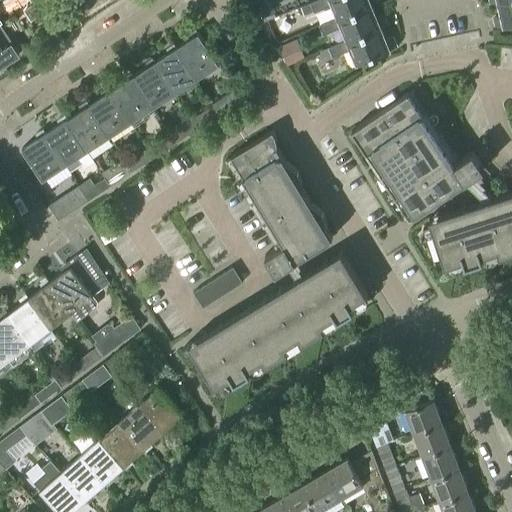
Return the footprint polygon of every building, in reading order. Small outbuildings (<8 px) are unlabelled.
[(32,4),(37,0),(16,0),(22,9),(31,3),(32,4)] [(47,45),(63,35),(41,0),(37,0),(32,4),(44,23),(32,30),(39,41),(43,39),(47,45)] [(255,0),(262,17),(273,12),(268,0),(255,0)] [(337,18),(372,4),(377,2),(376,0),(317,0),(310,3),(315,13),(332,6),(337,18)] [(511,0),(507,0),(497,2),(500,15),(494,16),(495,21),(494,21),(495,26),(502,25),(504,26),(511,24),(511,0)] [(319,26),(323,36),(341,28),(346,40),(381,26),(387,24),(385,19),(383,20),(381,15),(377,17),(372,4),(337,18),(319,26)] [(0,67),(19,55),(0,25),(0,67)] [(381,26),(346,40),(317,52),(321,63),(351,50),(356,64),(391,49),(390,48),(396,46),(394,40),(392,41),(391,37),(386,39),(381,26)] [(175,50),(195,80),(218,66),(197,35),(175,50)] [(279,48),(287,65),(300,60),(293,42),(279,48)] [(174,95),(195,80),(175,50),(153,64),(174,95)] [(151,110),(174,95),(153,64),(130,79),(151,110)] [(130,124),(151,110),(130,79),(109,93),(130,124)] [(219,116),(241,101),(234,90),(212,105),(213,106),(219,116)] [(109,93),(88,107),(108,138),(130,124),(109,93)] [(410,208),(415,215),(485,168),(474,151),(456,163),(408,93),(356,128),(361,134),(362,141),(362,146),(371,160),(376,161),(382,166),(389,176),(391,184),(390,189),(400,203),(405,204),(410,208)] [(191,121),(197,130),(219,116),(213,106),(191,121)] [(88,107),(66,122),(86,152),(108,138),(88,107)] [(197,130),(191,121),(168,135),(174,144),(197,130)] [(66,122),(44,136),(65,167),(66,165),(71,172),(82,164),(78,158),(86,152),(66,122)] [(275,136),(272,131),(231,156),(284,244),(265,255),(276,272),(332,238),(327,229),(327,225),(325,218),(321,210),(315,205),(312,204),(302,188),(302,184),(300,177),(296,169),(290,164),(287,162),(277,147),(277,143),(275,136)] [(168,135),(147,150),(152,158),(174,144),(168,135)] [(42,181),(65,167),(44,136),(22,151),(42,181)] [(131,172),(152,158),(147,150),(147,149),(125,164),(131,172)] [(109,187),(131,172),(125,164),(122,159),(100,173),(103,178),(109,187)] [(109,187),(103,178),(92,185),(90,181),(79,188),(88,202),(99,195),(98,194),(109,187)] [(88,202),(79,188),(48,208),(57,222),(88,202)] [(511,191),(430,219),(432,226),(423,229),(420,239),(435,263),(445,265),(445,267),(448,266),(448,265),(463,259),(465,265),(483,259),(482,255),(497,250),(499,256),(511,251),(511,191)] [(69,266),(47,283),(70,313),(71,312),(78,322),(98,307),(98,302),(92,294),(100,289),(76,257),(67,263),(69,266)] [(344,257),(192,349),(216,387),(218,386),(218,385),(232,376),(235,381),(251,372),(249,368),(263,359),(266,364),(281,356),(280,354),(287,350),(284,346),(298,338),(301,342),(308,338),(308,339),(324,329),(321,324),(335,315),(338,319),(353,310),(350,304),(364,296),(365,297),(368,295),(344,257)] [(233,267),(226,271),(232,279),(238,275),(233,267)] [(226,271),(220,275),(226,283),(232,279),(226,271)] [(220,275),(215,278),(220,287),(226,283),(220,275)] [(238,275),(232,279),(236,286),(243,282),(238,275)] [(215,290),(220,287),(215,278),(209,282),(215,290)] [(232,279),(226,283),(230,290),(236,286),(232,279)] [(209,282),(203,286),(209,294),(215,290),(209,282)] [(70,313),(47,283),(26,299),(49,329),(50,328),(70,313)] [(226,283),(220,287),(225,294),(230,290),(226,283)] [(203,286),(198,289),(204,298),(209,294),(203,286)] [(220,287),(215,290),(219,297),(225,294),(220,287)] [(204,298),(198,289),(193,292),(199,301),(204,298)] [(215,290),(209,294),(213,301),(219,297),(215,290)] [(209,294),(204,298),(208,304),(213,301),(209,294)] [(208,304),(204,298),(199,301),(203,308),(208,304)] [(26,299),(5,314),(33,352),(44,344),(41,341),(53,332),(50,328),(49,329),(26,299)] [(5,314),(0,318),(0,350),(7,360),(8,360),(13,367),(33,352),(5,314)] [(96,348),(103,357),(140,329),(131,316),(114,328),(117,332),(96,348)] [(133,341),(102,364),(109,374),(129,359),(140,350),(148,362),(158,354),(144,334),(133,341)] [(82,373),(103,357),(96,348),(75,364),(82,373)] [(82,373),(75,364),(54,379),(61,388),(82,373)] [(102,364),(82,379),(89,388),(91,391),(95,389),(111,377),(109,374),(102,364)] [(40,404),(61,388),(54,379),(33,395),(40,404)] [(67,405),(89,388),(82,379),(61,395),(67,405)] [(156,386),(137,404),(162,432),(181,415),(156,386)] [(13,410),(20,419),(40,404),(33,395),(13,410)] [(61,395),(40,411),(44,417),(46,420),(67,405),(61,395)] [(405,410),(415,438),(443,427),(433,400),(405,410)] [(142,449),(162,432),(137,404),(117,421),(142,449)] [(0,419),(0,434),(20,419),(13,410),(0,419)] [(36,414),(19,427),(26,436),(27,435),(37,445),(50,434),(43,424),(47,421),(46,420),(44,417),(40,411),(36,414)] [(97,438),(122,466),(142,449),(117,421),(97,438)] [(380,425),(369,429),(378,452),(389,448),(380,425)] [(26,436),(19,427),(0,440),(0,464),(5,470),(16,461),(6,450),(26,436)] [(449,444),(443,427),(415,438),(422,455),(449,444)] [(102,483),(122,466),(97,438),(78,455),(102,483)] [(458,468),(449,444),(422,455),(431,479),(458,468)] [(385,470),(395,465),(389,448),(378,452),(385,470)] [(340,497),(362,484),(367,493),(383,483),(378,468),(371,451),(350,463),(347,459),(325,472),(340,497)] [(84,500),(102,483),(78,455),(59,472),(84,500)] [(385,470),(394,493),(404,489),(395,465),(385,470)] [(467,490),(458,468),(431,479),(439,501),(467,490)] [(69,511),(84,500),(59,472),(38,490),(57,511),(69,511)] [(302,486),(318,511),(319,511),(318,510),(340,497),(325,472),(302,486)] [(318,511),(302,486),(281,499),(288,511),(318,511)] [(408,498),(404,489),(394,493),(400,511),(412,511),(414,511),(426,507),(421,493),(408,498)] [(475,511),(467,490),(439,501),(443,511),(475,511)] [(258,511),(288,511),(281,499),(258,511)]
